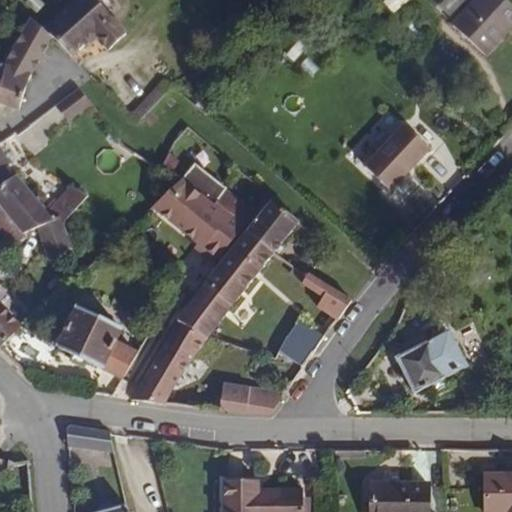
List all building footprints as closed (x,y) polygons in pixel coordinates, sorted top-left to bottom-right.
[(126,32),(90,0),(77,0),(46,35),(51,39),(73,59),(88,42),(96,34),(99,37),(111,48),(126,32)] [(391,13),(410,0),(383,0),(391,13)] [(511,6),(504,0),(477,0),(453,30),(486,57),(511,25),(511,6)] [(46,35),(25,16),(18,33),(45,54),(51,39),(46,35)] [(34,76),(45,54),(18,33),(2,65),(34,76)] [(92,45),(99,37),(96,34),(88,42),(92,45)] [(0,100),(18,107),(34,76),(2,65),(0,69),(0,100)] [(93,105),(79,88),(56,107),(70,124),(93,105)] [(404,122),(364,164),(391,188),(430,146),(404,122)] [(45,207),(0,150),(0,202),(24,234),(37,227),(64,222),(88,195),(73,187),(45,207)] [(240,220),(213,204),(221,194),(224,190),(193,164),(176,185),(153,207),(201,248),(198,251),(210,260),(220,248),(229,235),(239,221),(240,220)] [(250,208),(224,190),(221,194),(213,204),(240,220),(250,208)] [(261,209),(253,218),(242,231),(274,254),(302,220),(271,196),(261,209)] [(24,234),(0,202),(0,230),(10,244),(24,234)] [(73,246),(64,222),(37,227),(38,233),(40,236),(50,260),(73,246)] [(237,298),(274,254),(242,231),(235,240),(229,235),(220,248),(225,252),(207,277),(237,298)] [(336,318),(351,301),(307,275),(303,282),(312,288),(313,287),(323,293),(315,305),(336,318)] [(209,334),(237,298),(207,277),(175,318),(209,334)] [(22,322),(0,299),(0,342),(18,326),(22,322)] [(117,340),(124,328),(74,303),(62,328),(54,342),(98,365),(124,377),(137,350),(117,340)] [(183,371),(209,334),(175,318),(160,338),(150,353),(134,384),(127,397),(167,402),(183,371)] [(324,335),(298,318),(289,331),(278,351),(302,366),(315,348),(324,335)] [(449,330),(397,357),(415,393),(468,367),(449,330)] [(273,411),(284,395),(286,391),(282,389),(252,386),(224,382),(221,409),(273,411)] [(114,452),(111,432),(66,424),(67,447),(114,452)] [(511,511),(511,473),(482,474),(483,511),(511,511)] [(226,511),(304,511),(304,490),(258,489),(258,479),(226,480),(226,511)] [(425,511),(426,482),(371,482),(372,511),(425,511)]
